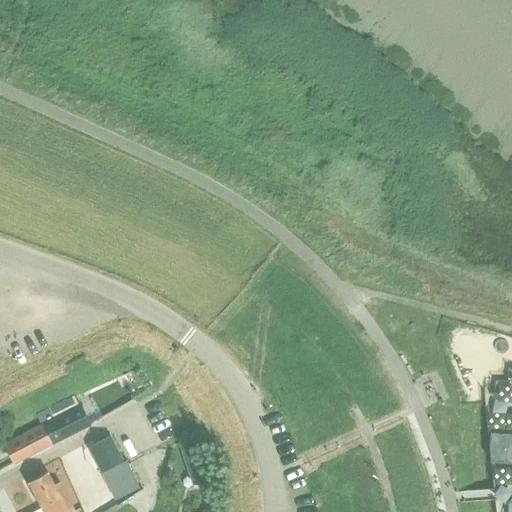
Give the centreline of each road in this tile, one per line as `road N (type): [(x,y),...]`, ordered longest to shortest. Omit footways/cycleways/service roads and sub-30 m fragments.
road 1 (unclassified): [(199,342),(140,303),(0,249)]
road 2 (residential): [(274,511),(251,418),(199,342)]
road 3 (residential): [(0,482),(125,414)]
